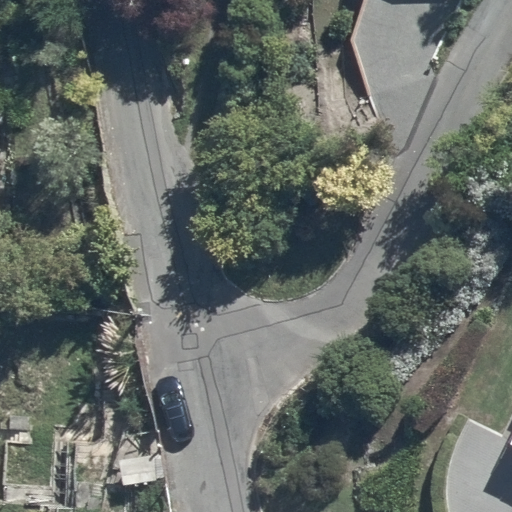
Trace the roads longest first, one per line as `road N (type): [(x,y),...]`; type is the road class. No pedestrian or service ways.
road 1 (residential): [(193,387),(310,333),(367,288),(408,194),(511,9)]
road 2 (residential): [(193,387),(111,0)]
road 3 (residential): [(217,511),(193,387)]
